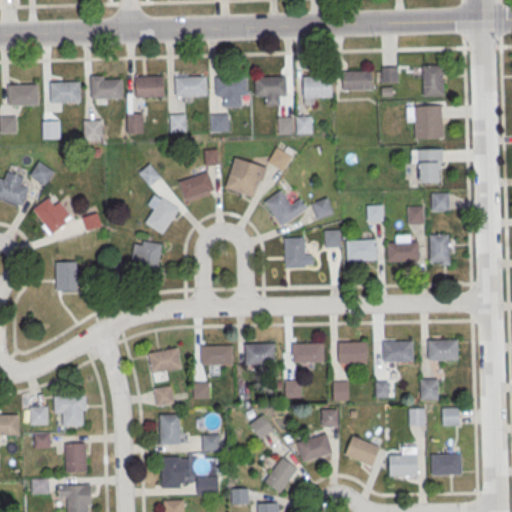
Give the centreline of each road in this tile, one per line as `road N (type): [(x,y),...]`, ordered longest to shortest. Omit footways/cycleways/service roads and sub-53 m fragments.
road 1 (residential): [(497,511),(479,0)]
road 2 (tertiary): [(511,19),(0,35)]
road 3 (residential): [(490,302),(172,310),(121,322),(0,377)]
road 4 (residential): [(125,511),(118,380),(102,330)]
road 5 (residential): [(202,261),(216,232),(240,238),(246,308)]
